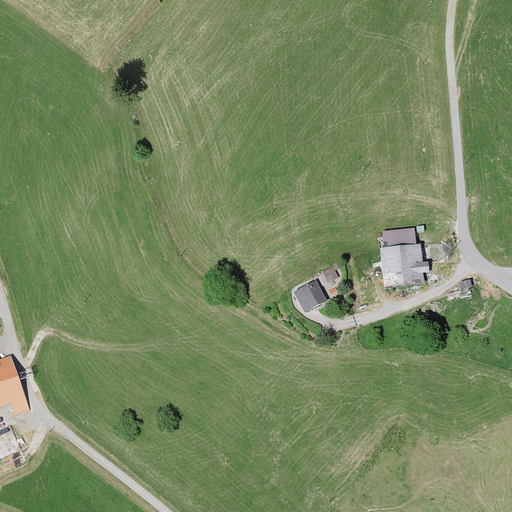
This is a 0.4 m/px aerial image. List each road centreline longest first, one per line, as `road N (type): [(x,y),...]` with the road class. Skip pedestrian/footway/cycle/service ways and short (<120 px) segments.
road 1 (residential): [(492,275),(465,238),(449,45),(453,0)]
road 2 (residential): [(0,293),(41,411),(165,511)]
